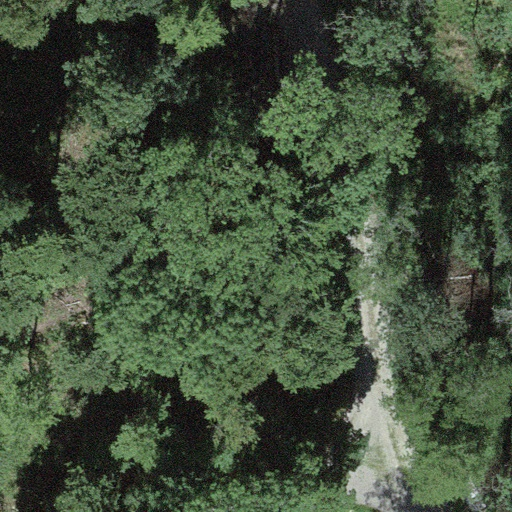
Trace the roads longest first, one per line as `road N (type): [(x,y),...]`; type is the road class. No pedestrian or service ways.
road 1 (track): [(261,0),(374,411),(447,511)]
road 2 (track): [(374,411),(59,511)]
